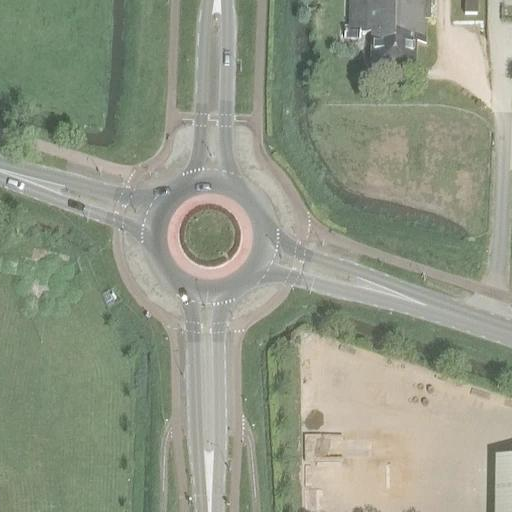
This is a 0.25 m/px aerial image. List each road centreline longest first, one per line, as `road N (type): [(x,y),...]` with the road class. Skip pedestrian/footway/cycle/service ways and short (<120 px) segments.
road 1 (secondary): [(185,286),(192,301),(195,451),(207,511)]
road 2 (secondary): [(210,511),(219,452),(217,303),(224,289)]
road 3 (secondary): [(232,184),(224,170),(225,0)]
road 4 (secondary): [(209,0),(198,170),(189,182)]
road 5 (secondary): [(251,272),(422,304)]
road 6 (secondary): [(0,170),(141,230),(153,244)]
road 7 (secondary): [(422,304),(265,237)]
road 8 (secondary): [(163,202),(0,170)]
